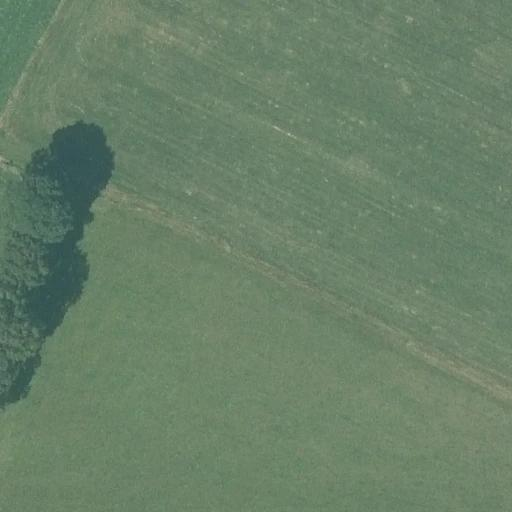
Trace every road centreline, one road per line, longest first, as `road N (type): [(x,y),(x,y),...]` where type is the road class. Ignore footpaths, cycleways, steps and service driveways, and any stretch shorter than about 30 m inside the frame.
road 1 (track): [(0,142),(511,401)]
road 2 (track): [(0,351),(47,168)]
